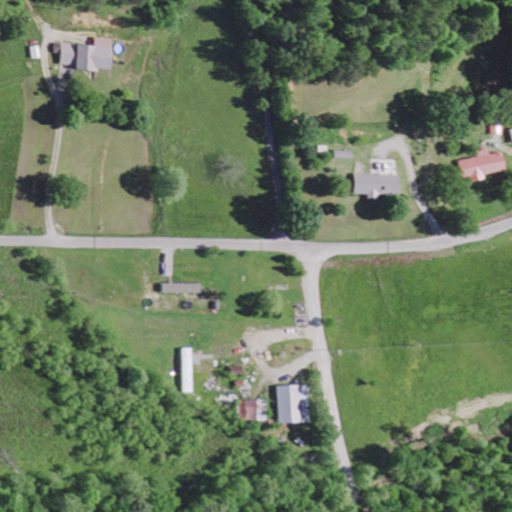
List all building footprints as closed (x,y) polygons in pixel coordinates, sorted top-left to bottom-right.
[(58,64),(71,65),(70,70),(108,72),(110,38),(93,37),(92,46),(59,44),(58,64)] [(502,119),(490,119),(491,135),(503,135),(502,119)] [(456,161),(459,180),(469,178),(469,182),(482,179),(481,175),(502,171),(499,153),(487,155),(486,150),(474,152),(475,158),(456,161)] [(362,195),(362,198),(391,199),(392,175),(348,174),(347,194),(362,195)] [(159,294),(198,293),(197,284),(159,284),(159,294)] [(300,423),(299,386),(275,387),(276,424),(300,423)] [(238,421),(264,421),(264,400),(238,401),(238,421)]
